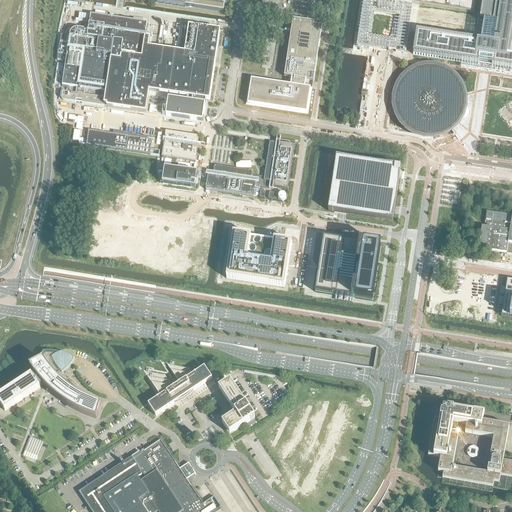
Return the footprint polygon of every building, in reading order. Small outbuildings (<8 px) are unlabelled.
[(186,0),(186,6),(187,6),(224,12),(225,0),(186,0)] [(262,0),(262,5),(282,8),(282,0),(289,0),(292,0),(295,1),(299,1),(304,2),(311,3),(313,3),(313,0),(262,0)] [(363,0),(356,45),(388,50),(391,50),(396,51),(405,53),(405,52),(406,51),(406,50),(409,27),(413,4),(385,0),(363,0)] [(385,0),(413,4),(413,3),(422,4),(475,12),(476,0),(385,0)] [(416,32),(413,55),(462,62),(485,65),(506,69),(511,69),(511,0),(487,0),(487,1),(483,1),(480,22),(484,23),(482,36),(482,37),(481,37),(480,37),(480,38),(480,39),(481,39),(481,42),(416,32)] [(61,96),(61,97),(61,98),(61,99),(62,99),(62,100),(63,100),(63,101),(64,101),(65,101),(75,103),(82,104),(104,107),(146,113),(150,92),(184,97),(192,98),(192,102),(169,99),(166,116),(203,121),(205,104),(206,100),(210,101),(210,100),(215,67),(220,31),(189,26),(185,53),(173,51),(149,48),(150,39),(149,39),(146,38),(145,38),(146,29),(147,28),(147,24),(146,24),(144,21),(141,23),(139,23),(138,21),(137,20),(136,20),(134,22),(117,19),(116,19),(112,19),(110,18),(91,15),(90,24),(88,24),(89,15),(79,14),(79,20),(76,19),(76,22),(86,23),(85,26),(85,27),(89,28),(87,38),(85,38),(87,30),(79,29),(78,29),(77,29),(76,29),(75,29),(75,30),(74,30),(73,30),(73,31),(72,31),(72,32),(71,32),(71,33),(71,34),(70,34),(70,35),(70,36),(69,44),(63,82),(61,94),(61,96)] [(250,91),(248,104),(307,113),(311,89),(309,89),(309,88),(310,81),(314,82),(319,49),(319,46),(320,38),(321,36),(322,24),(293,20),(293,23),(292,29),(291,33),(285,72),(284,77),(288,78),(287,85),(267,82),(253,80),(251,80),(250,91)] [(61,34),(57,61),(58,61),(63,62),(65,44),(64,43),(65,35),(61,34)] [(485,65),(462,62),(461,67),(511,75),(511,69),(506,69),(485,65)] [(397,112),(398,115),(403,123),(409,129),(413,131),(417,134),(426,136),(435,136),(443,134),(451,129),(454,127),(457,123),(462,115),(464,106),(464,97),(463,94),(462,89),(457,81),(451,74),(443,70),(434,68),(425,68),(416,70),(409,75),(402,81),(398,89),(395,98),(396,107),(397,112)] [(212,118),(214,119),(215,118),(217,117),(218,111),(210,110),(209,115),(210,117),(212,118)] [(199,136),(166,131),(164,139),(163,138),(163,142),(164,142),(162,157),(195,162),(196,156),(198,147),(200,148),(201,144),(198,144),(199,136)] [(88,134),(87,145),(126,151),(151,155),(151,150),(152,147),(152,146),(153,141),(152,141),(150,140),(142,139),(141,139),(134,138),(133,138),(128,137),(127,137),(113,135),(98,133),(98,136),(88,134)] [(280,142),(276,141),(276,143),(270,142),(265,173),(264,177),(253,175),(253,171),(215,166),(214,172),(207,171),(206,175),(208,175),(206,190),(254,197),(256,187),(269,189),(273,190),(273,187),(288,189),(294,146),(280,144),(280,142)] [(330,206),(329,211),(334,212),(335,212),(337,213),(340,213),(343,214),(346,214),(393,221),(394,214),(394,210),(395,206),(400,177),(400,176),(399,176),(400,173),(400,172),(401,168),(395,168),(395,167),(385,166),(336,158),(329,206),(330,206)] [(196,180),(197,177),(198,173),(165,168),(162,183),(195,188),(196,184),(198,184),(198,183),(198,181),(196,180)] [(446,184),(439,228),(473,233),(479,189),(446,184)] [(276,201),(278,194),(270,192),(269,199),(276,201)] [(482,227),(478,249),(502,253),(501,255),(506,255),(506,254),(511,254),(511,215),(486,212),(485,223),(487,223),(486,228),(482,227)] [(234,234),(227,279),(285,288),(292,243),(234,234)] [(443,234),(440,254),(469,258),(471,239),(443,234)] [(319,265),(315,293),(332,295),(335,295),(335,296),(352,298),(355,298),(355,299),(372,301),(378,263),(378,261),(381,247),(364,244),(364,245),(361,244),(349,242),(346,242),(343,241),(343,242),(340,241),(323,238),(321,251),(321,253),(320,260),(320,263),(319,265)] [(511,280),(507,280),(501,316),(511,318),(511,280)] [(71,389),(67,387),(65,385),(63,384),(60,380),(59,380),(61,379),(60,376),(56,377),(55,376),(56,375),(58,374),(61,372),(62,373),(64,372),(65,371),(66,370),(68,369),(69,368),(70,367),(70,365),(71,364),(73,363),(73,362),(74,361),(75,359),(72,357),(70,356),(68,355),(66,354),(64,354),(62,353),(59,353),(57,353),(56,352),(54,352),(52,352),(49,352),(48,352),(46,352),(44,352),(43,353),(42,354),(42,355),(41,357),(41,358),(40,359),(40,361),(40,362),(40,363),(30,367),(34,374),(0,396),(0,403),(5,411),(40,388),(44,385),(45,387),(45,388),(45,389),(46,389),(46,388),(50,392),(51,394),(53,395),(55,397),(58,399),(60,401),(67,405),(69,407),(72,409),(75,410),(78,412),(80,413),(82,414),(85,415),(87,416),(90,417),(93,418),(95,419),(97,419),(101,405),(97,403),(93,402),(89,400),(86,399),(82,397),(79,395),(76,393),(73,391),(71,389)] [(192,392),(194,391),(212,379),(205,367),(193,375),(189,369),(167,365),(178,381),(172,386),(165,376),(144,372),(160,397),(148,405),(156,416),(175,404),(176,403),(178,402),(179,401),(181,401),(183,400),(184,399),(186,398),(187,397),(188,396),(190,395),(191,393),(192,392)] [(230,381),(219,389),(231,407),(236,414),(222,423),(226,428),(230,434),(236,430),(255,418),(233,385),(230,381)] [(323,392),(301,408),(306,415),(328,400),(323,392)] [(346,397),(319,464),(328,467),(354,400),(346,397)] [(511,462),(503,461),(509,427),(482,423),(483,416),(484,410),(448,404),(448,407),(447,409),(447,411),(446,411),(446,410),(445,410),(444,410),(443,410),(443,411),(443,412),(443,413),(443,414),(441,413),(440,421),(434,420),(428,456),(440,458),(438,472),(437,478),(442,479),(442,483),(470,488),(492,492),(493,488),(511,490),(511,462)] [(295,411),(265,431),(273,444),(303,424),(295,411)] [(120,465),(79,492),(92,511),(211,511),(220,506),(214,498),(205,504),(188,479),(188,477),(189,476),(189,475),(188,475),(188,474),(187,474),(186,474),(182,468),(172,453),(171,452),(167,446),(166,445),(161,437),(147,446),(143,449),(134,456),(120,465)] [(304,465),(291,473),(306,496),(319,487),(304,465)] [(282,478),(277,482),(280,487),(286,483),(282,478)] [(285,485),(281,488),(285,494),(289,491),(285,485)]
